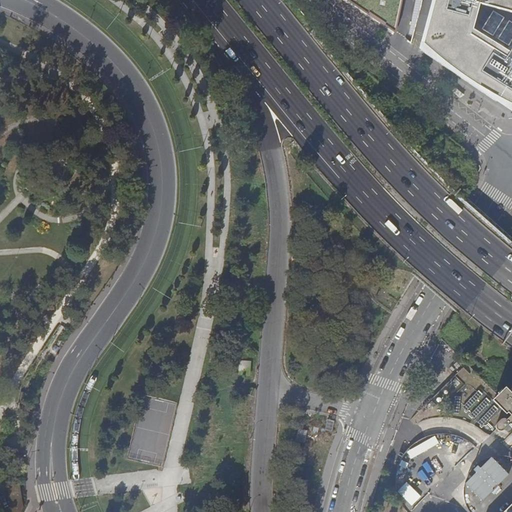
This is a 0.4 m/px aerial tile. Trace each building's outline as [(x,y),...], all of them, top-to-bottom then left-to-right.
[(348,0),(396,31),(402,0),(348,0)] [(440,52),(438,57),(443,61),(441,64),(496,102),(499,100),(511,108),(511,0),(433,0),(424,37),(439,42),(438,47),(440,48),(439,52),(440,52)] [(424,37),(421,50),(441,64),(443,61),(438,57),(440,52),(439,52),(440,48),(438,47),(439,42),(424,37)] [(238,375),(250,376),(250,361),(239,360),(238,375)] [(511,394),(506,388),(495,399),(511,416),(509,418),(508,418),(507,417),(505,417),(504,418),(503,419),(501,421),(500,423),(499,424),(499,426),(500,428),(500,429),(502,429),(504,429),(505,429),(509,426),(511,429),(511,394)] [(335,421),(328,419),(325,430),(332,431),(335,421)] [(308,430),(299,429),(296,441),(305,443),(308,430)] [(415,456),(441,444),(437,436),(406,451),(410,459),(395,466),(403,484),(420,476),(423,483),(430,479),(429,477),(437,473),(435,469),(443,465),(439,457),(420,466),(415,456)] [(511,481),(500,493),(497,491),(498,490),(492,484),(479,498),(489,508),(485,511),(505,511),(511,505),(511,481)] [(25,511),(21,484),(6,486),(9,511),(25,511)]
